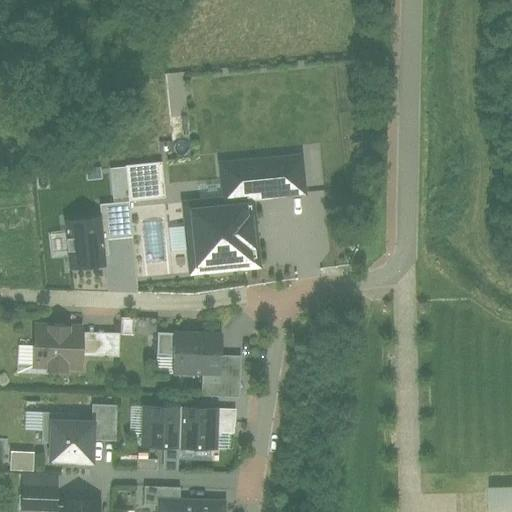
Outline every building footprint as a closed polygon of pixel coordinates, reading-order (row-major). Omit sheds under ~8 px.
[(221,198),(182,202),(189,278),(263,270),(256,203),(308,198),(303,154),(217,163),(221,198)] [(163,164),(125,168),(129,204),(167,200),(163,164)] [(99,219),(64,222),(69,271),(107,267),(104,243),(132,241),(129,204),(98,207),(99,219)] [(163,233),(163,220),(141,220),(141,264),(167,264),(167,233),(163,233)] [(124,317),(124,333),(138,333),(138,317),(124,317)] [(84,321),(35,320),(34,369),(84,369),(84,321)] [(225,331),(157,331),(157,356),(170,356),(170,373),(201,374),(201,395),(239,396),(240,353),(224,353),(225,331)] [(181,405),(146,403),(144,445),(179,446),(181,405)] [(216,406),(181,405),(179,446),(214,448),(216,406)] [(95,418),(51,416),(49,460),(93,462),(95,418)] [(13,470),(37,470),(37,451),(13,451),(13,470)] [(60,471),(23,471),(23,508),(59,508),(59,511),(97,511),(97,494),(60,494),(60,471)] [(511,511),(511,486),(490,487),(490,511),(511,511)] [(225,511),(226,495),(158,495),(158,511),(225,511)]
